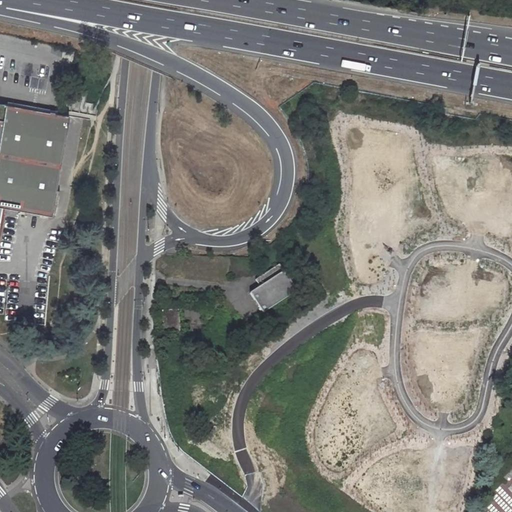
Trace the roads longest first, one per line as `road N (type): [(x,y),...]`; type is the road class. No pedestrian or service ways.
road 1 (motorway): [(0,9),(108,33),(181,63),(274,129),(289,178),(271,217),(225,241),(192,234)]
road 2 (motorway): [(39,0),(511,86)]
road 3 (secondary): [(135,0),(112,292)]
road 4 (motorway): [(511,51),(224,0)]
road 5 (secondary): [(139,428),(142,259)]
road 6 (secondary): [(148,160),(169,0)]
road 7 (secondary): [(112,292),(105,385),(94,415)]
